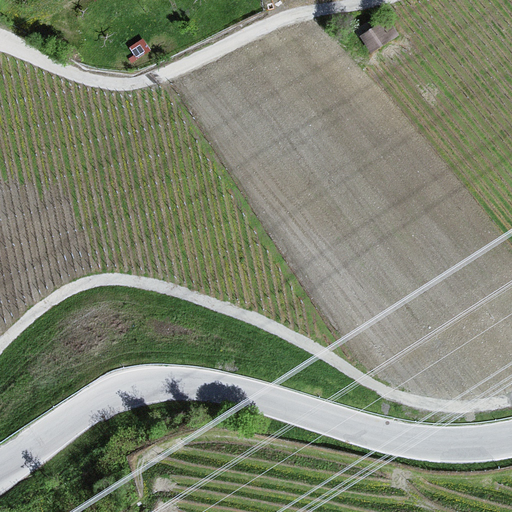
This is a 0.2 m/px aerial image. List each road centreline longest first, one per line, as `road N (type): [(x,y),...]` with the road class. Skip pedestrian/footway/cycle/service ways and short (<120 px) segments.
road 1 (tertiary): [(0,471),(112,397),(155,384),(255,399),(425,445),(511,439)]
road 2 (track): [(347,0),(126,77),(63,72),(0,46)]
